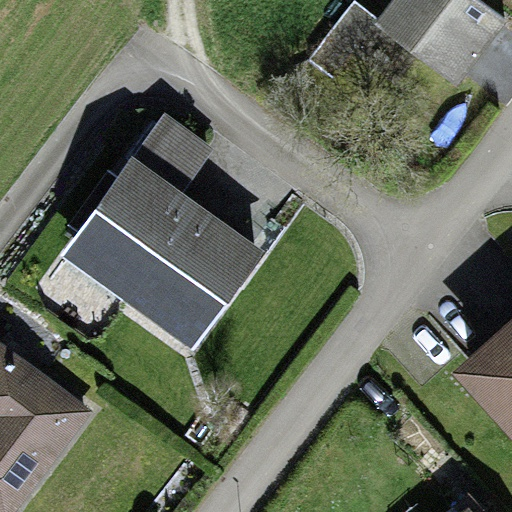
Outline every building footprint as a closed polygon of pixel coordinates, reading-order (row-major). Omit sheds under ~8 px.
[(481,0),(391,0),(378,18),(354,0),(353,0),(308,59),(331,77),(376,20),(455,81),(504,17),(481,0)] [(175,193),(206,149),(164,118),(76,239),(125,275),(118,284),(191,337),(255,250),(175,193)] [(511,327),(468,367),(511,415),(511,327)] [(0,510),(2,511),(6,511),(84,410),(0,346),(0,510)] [(470,511),(463,503),(452,511),(470,511)]
